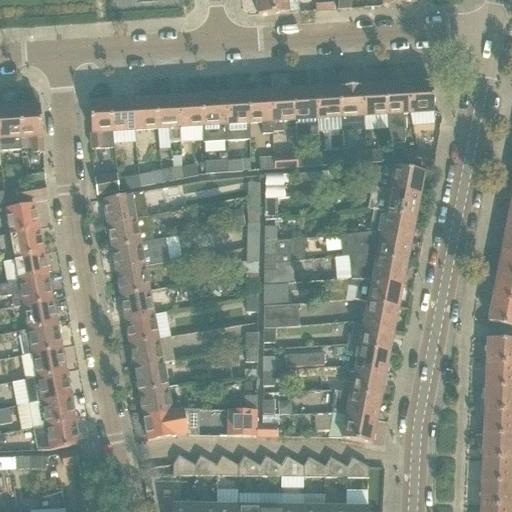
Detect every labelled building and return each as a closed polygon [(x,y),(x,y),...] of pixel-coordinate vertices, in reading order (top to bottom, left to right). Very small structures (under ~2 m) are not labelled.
[(285,0),(255,0),(256,15),(286,13),(285,0)] [(330,0),(314,0),(315,11),(330,10),(330,0)] [(351,0),(337,0),(336,10),(350,9),(351,0)] [(431,83),(407,85),(409,114),(433,113),(431,83)] [(407,85),(385,86),(385,97),(387,116),(389,144),(396,144),(403,143),(403,131),(405,131),(404,119),(402,119),(402,115),(409,114),(408,97),(407,85)] [(385,86),(362,88),(364,117),(387,116),(385,86)] [(362,88),(339,89),(341,119),(364,117),(362,88)] [(339,89),(315,90),(317,120),(341,119),(339,89)] [(315,90),(292,92),(294,122),(294,121),(295,137),(318,136),(317,120),(315,90)] [(292,92),(269,93),(272,133),(282,132),(282,122),(283,122),(294,122),(292,92)] [(269,93),(246,95),(248,124),(250,124),(260,124),(261,135),(272,134),(272,133),(269,93)] [(246,95),(223,96),(226,142),(249,140),(248,124),(246,95)] [(203,98),(201,98),(202,127),(203,143),(206,143),(226,142),(223,96),(213,97),(203,98)] [(201,98),(178,99),(179,129),(202,127),(201,98)] [(178,99),(155,101),(157,130),(166,129),(167,143),(178,142),(177,129),(179,129),(178,99)] [(135,102),(132,102),(134,131),(137,131),(157,130),(155,101),(135,102)] [(112,103),(109,104),(110,133),(112,133),(114,133),(134,131),(132,102),(112,103)] [(109,104),(89,105),(92,151),(113,149),(112,133),(110,133),(109,104)] [(42,154),(39,108),(16,109),(19,151),(20,151),(20,139),(31,138),(32,154),(42,154)] [(16,109),(0,110),(0,152),(19,151),(16,109)] [(396,144),(389,144),(391,161),(402,163),(417,166),(420,154),(404,151),(403,143),(396,144)] [(381,151),(366,152),(367,163),(381,162),(381,151)] [(321,153),(319,153),(319,167),(322,167),(343,165),(342,152),(321,153)] [(366,152),(347,153),(348,164),(367,163),(366,152)] [(319,153),(304,154),(305,168),(319,167),(319,153)] [(420,154),(417,166),(432,169),(435,157),(420,154)] [(297,156),(273,158),(274,171),(297,169),(297,156)] [(273,158),(258,159),(258,171),(274,171),(273,158)] [(226,161),(204,163),(205,175),(227,173),(226,162),(226,161)] [(240,161),(226,162),(227,173),(227,174),(241,173),(240,161)] [(196,166),(180,169),(182,181),(198,178),(196,166)] [(378,168),(374,188),(419,196),(424,173),(394,168),(378,168)] [(180,169),(166,171),(168,183),(182,181),(180,169)] [(321,172),(297,174),(297,183),(321,181),(321,172)] [(156,173),(138,176),(140,188),(158,185),(156,173)] [(265,176),(264,200),(277,199),(283,199),(282,175),(265,176)] [(93,180),(96,195),(118,192),(116,176),(93,180)] [(138,176),(124,179),(126,191),(140,188),(138,176)] [(44,184),(28,186),(31,200),(46,197),(44,184)] [(247,184),(247,199),(258,199),(259,185),(247,184)] [(28,186),(13,189),(15,202),(31,200),(28,186)] [(371,187),(367,210),(373,211),(415,219),(419,196),(374,188),(371,187)] [(101,201),(105,225),(147,217),(142,193),(101,201)] [(247,199),(246,213),(258,214),(258,199),(247,199)] [(264,200),(264,213),(276,214),(277,199),(264,200)] [(13,208),(4,210),(9,234),(38,229),(33,204),(13,208)] [(241,210),(221,213),(224,229),(244,225),(241,210)] [(373,211),(369,234),(410,242),(415,219),(373,211)] [(105,225),(110,249),(139,244),(151,241),(147,217),(105,225)] [(264,228),(263,243),(275,243),(276,228),(264,228)] [(9,234),(14,258),(42,253),(38,229),(9,234)] [(511,229),(506,229),(501,252),(511,254),(511,229)] [(340,236),(342,258),(363,256),(406,264),(410,242),(369,234),(368,233),(340,236)] [(246,234),(245,249),(257,249),(258,235),(246,234)] [(139,244),(110,249),(115,273),(143,268),(169,263),(164,239),(151,241),(139,244)] [(263,243),(263,266),(291,263),(293,263),(305,262),(302,240),(275,243),(263,243)] [(245,249),(245,263),(256,264),(257,249),(245,249)] [(511,254),(501,252),(497,275),(511,278),(511,254)] [(14,261),(2,263),(6,285),(18,282),(47,277),(42,253),(14,258),(14,261)] [(342,258),(334,259),(336,281),(352,279),(359,279),(372,281),(401,287),(406,264),(363,256),(342,258)] [(263,266),(263,287),(294,284),(293,263),(291,263),(263,266)] [(115,273),(119,297),(148,292),(143,268),(115,273)] [(245,275),(245,299),(257,299),(258,275),(245,275)] [(511,278),(497,275),(492,299),(511,302),(511,278)] [(13,308),(23,306),(51,301),(47,277),(18,282),(0,285),(0,297),(11,296),(13,308)] [(352,279),(350,287),(357,288),(354,301),(355,301),(368,304),(397,309),(401,287),(372,281),(359,279),(352,279)] [(148,292),(119,297),(124,321),(153,316),(152,314),(165,312),(160,289),(148,292)] [(245,299),(245,314),(257,314),(257,299),(245,299)] [(511,302),(492,299),(487,323),(507,327),(511,327),(511,302)] [(23,306),(27,330),(56,325),(51,301),(23,306)] [(355,301),(350,324),(392,332),(397,309),(368,304),(355,301)] [(263,307),(263,329),(275,329),(298,327),(297,306),(263,307)] [(124,321),(128,345),(157,340),(153,316),(124,321)] [(346,346),(359,349),(388,354),(392,332),(350,324),(346,346)] [(23,356),(32,354),(60,349),(56,325),(27,330),(18,332),(23,356)] [(263,329),(263,344),(275,344),(275,329),(263,329)] [(245,334),(245,350),(257,350),(257,334),(245,334)] [(128,345),(133,369),(162,364),(157,340),(128,345)] [(511,340),(487,340),(486,364),(511,364),(511,340)] [(32,354),(36,378),(65,373),(60,349),(32,354)] [(359,349),(355,371),(384,377),(388,354),(359,349)] [(245,350),(244,364),(257,364),(257,350),(245,350)] [(322,355),(284,357),(284,369),(323,367),(322,355)] [(262,358),(262,373),(274,373),(274,358),(262,358)] [(133,369),(137,393),(167,388),(162,364),(133,369)] [(511,364),(486,364),(485,387),(511,388),(511,364)] [(355,371),(351,394),(379,400),(384,377),(355,371)] [(23,381),(28,405),(28,404),(40,402),(69,397),(65,373),(36,378),(23,381)] [(262,373),(262,388),(274,388),(274,373),(262,373)] [(511,388),(485,387),(484,411),(511,412),(511,388)] [(137,393),(142,418),(171,412),(167,388),(137,393)] [(333,391),(331,414),(332,414),(346,417),(375,422),(379,400),(351,394),(333,391)] [(28,405),(32,429),(74,421),(69,397),(40,402),(28,404),(28,405)] [(242,397),(242,412),(255,412),(255,397),(242,397)] [(261,402),(261,416),(274,416),(274,402),(261,402)] [(290,403),(278,403),(278,415),(290,414),(290,403)] [(171,412),(142,418),(147,442),(175,436),(186,433),(187,433),(182,409),(171,411),(171,412)] [(227,411),(226,436),(237,436),(255,436),(255,424),(255,412),(242,412),(227,411)] [(511,412),(484,411),(483,435),(511,435),(511,412)] [(329,432),(327,439),(342,439),(351,441),(370,445),(375,422),(346,417),(332,414),(332,415),(329,432)] [(332,415),(314,416),(315,433),(329,432),(332,415)] [(74,421),(32,429),(37,452),(49,451),(78,445),(74,421)] [(261,424),(261,436),(276,437),(276,425),(262,424),(261,424)] [(511,435),(483,435),(482,458),(511,459),(511,435)] [(78,464),(76,452),(60,455),(62,466),(78,464)] [(42,457),(28,458),(29,470),(43,469),(42,457)] [(172,466),(172,476),(193,477),(194,466),(177,457),(172,465),(172,466)] [(194,466),(193,477),(214,477),(214,466),(199,457),(194,466)] [(214,466),(214,477),(236,477),(236,467),(219,457),(214,466)] [(236,467),(236,477),(258,478),(258,467),(241,457),(236,467)] [(28,458),(15,459),(15,471),(29,470),(28,458)] [(258,478),(280,478),(280,467),(263,458),(258,467),(258,478)] [(280,478),(301,478),(301,468),(285,458),(280,467),(280,478)] [(301,468),(301,478),(324,478),(324,468),(307,458),(301,468)] [(511,459),(482,458),(481,482),(511,483),(511,459)] [(324,478),(345,479),(345,468),(329,459),(324,468),(324,478)] [(351,459),(345,468),(345,479),(368,479),(368,469),(351,459)] [(511,483),(481,482),(480,506),(511,507),(511,487),(511,483)] [(259,507),(258,511),(279,511),(280,507),(280,496),(259,496),(259,507)]
